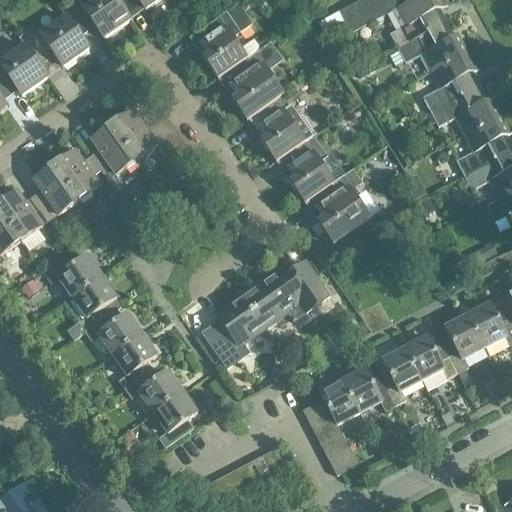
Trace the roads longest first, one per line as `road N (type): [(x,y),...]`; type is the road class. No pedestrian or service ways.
road 1 (residential): [(198,286),(275,234),(151,58),(0,163)]
road 2 (residential): [(119,511),(0,343)]
road 3 (residential): [(511,431),(357,511)]
